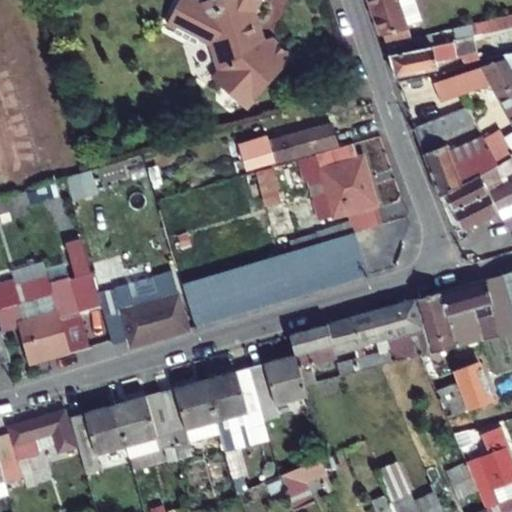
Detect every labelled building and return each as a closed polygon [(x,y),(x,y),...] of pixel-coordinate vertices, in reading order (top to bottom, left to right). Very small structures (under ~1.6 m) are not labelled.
[(216,67),(209,75),(244,106),(291,55),(270,32),(263,36),(254,11),(257,0),(175,0),(163,18),(189,38),(195,31),(201,30),(216,67)] [(374,0),(386,31),(412,25),(404,0),(374,0)] [(496,31),(493,17),(459,26),(463,39),(496,31)] [(418,51),(415,36),(392,42),(401,77),(443,68),(442,62),(461,57),(459,43),(418,51)] [(498,82),(511,108),(511,143),(511,144),(502,126),(486,134),(497,154),(502,164),(511,157),(511,58),(511,57),(440,82),(447,101),(498,82)] [(481,125),(471,106),(417,127),(444,194),(466,181),(449,137),(481,125)] [(276,141),(283,167),(287,166),(333,153),(326,128),(276,141)] [(359,213),(340,151),(333,153),(287,166),(305,229),(329,222),(335,241),(362,233),(356,214),(359,213)] [(497,154),(491,157),(496,167),(502,164),(497,154)] [(511,157),(502,164),(496,167),(448,196),(467,230),(501,210),(505,217),(511,212),(511,195),(497,204),(486,184),(511,168),(511,157)] [(242,179),(252,219),(267,215),(257,175),(242,179)] [(348,240),(177,293),(188,334),(362,288),(348,240)] [(108,307),(93,312),(101,342),(117,338),(122,351),(179,336),(173,311),(153,317),(149,305),(127,311),(123,305),(117,306),(114,295),(123,293),(117,270),(99,274),(108,307)] [(501,310),(511,343),(511,342),(511,279),(449,297),(467,353),(491,348),(481,315),(501,310)] [(403,368),(467,353),(449,297),(340,327),(347,355),(432,329),(436,338),(417,343),(416,340),(397,346),(403,368)] [(69,308),(12,325),(24,363),(81,346),(69,308)] [(316,370),(348,361),(347,355),(340,327),(297,339),(303,359),(307,373),(316,370)] [(312,390),(310,381),(307,373),(303,359),(258,372),(270,413),(315,400),(312,390)] [(500,407),(490,369),(466,375),(467,386),(442,392),(454,418),(500,407)] [(310,381),(319,379),(316,370),(307,373),(310,381)] [(350,371),(319,379),(310,381),(312,390),(353,380),(350,371)] [(215,384),(226,425),(270,413),(258,372),(215,384)] [(171,397),(183,438),(226,425),(215,384),(171,397)] [(126,409),(137,450),(183,438),(171,397),(126,409)] [(82,421),(94,462),(137,450),(126,409),(82,421)] [(23,460),(80,444),(72,416),(15,431),(17,439),(1,444),(12,484),(28,480),(23,460)] [(483,477),(489,490),(498,511),(511,511),(511,492),(509,485),(511,484),(511,438),(510,432),(490,438),(494,452),(475,458),(483,477)] [(0,444),(0,487),(12,484),(1,444),(0,444)] [(315,499),(309,477),(326,473),(322,457),(281,468),(291,505),(315,499)] [(465,483),(469,496),(489,490),(483,477),(465,483)] [(424,511),(416,495),(401,502),(405,511),(453,511),(451,506),(437,511),(424,511)]
